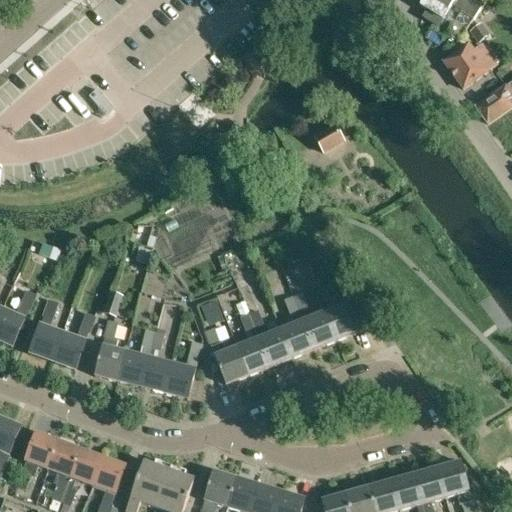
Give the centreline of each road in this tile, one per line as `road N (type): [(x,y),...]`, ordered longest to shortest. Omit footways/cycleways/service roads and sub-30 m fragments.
road 1 (residential): [(422,423),(399,379),(375,373),(208,438)]
road 2 (residential): [(208,438),(314,468),(416,440),(422,423)]
road 3 (residential): [(208,438),(174,446),(137,441),(0,383)]
road 4 (residential): [(511,187),(418,58),(408,0)]
